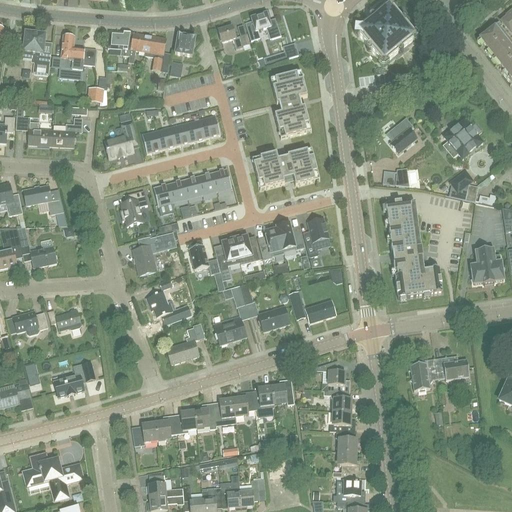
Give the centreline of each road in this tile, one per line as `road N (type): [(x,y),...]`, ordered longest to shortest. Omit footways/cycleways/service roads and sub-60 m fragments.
road 1 (tertiary): [(0,7),(169,22),(253,0)]
road 2 (residential): [(158,398),(368,333)]
road 3 (tertiary): [(350,196),(328,35),(333,7)]
road 4 (tertiary): [(396,511),(368,333)]
road 5 (residential): [(0,441),(158,398)]
road 6 (residential): [(91,186),(234,149)]
road 7 (residential): [(368,333),(511,312)]
road 8 (tertiary): [(368,333),(350,196)]
road 9 (residential): [(511,108),(449,26),(444,0)]
road 10 (residential): [(158,398),(117,282)]
road 11 (residential): [(162,104),(220,89),(234,149)]
